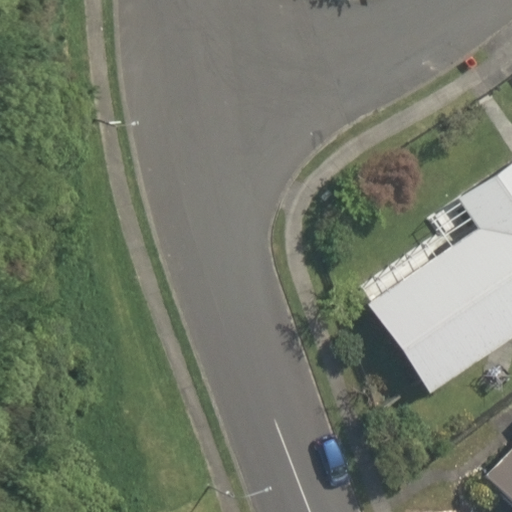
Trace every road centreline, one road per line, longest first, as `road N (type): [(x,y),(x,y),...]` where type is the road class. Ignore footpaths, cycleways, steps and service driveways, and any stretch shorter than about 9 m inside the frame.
road 1 (residential): [(305,511),(274,438),(190,112)]
road 2 (residential): [(190,112),(432,29),(461,0)]
